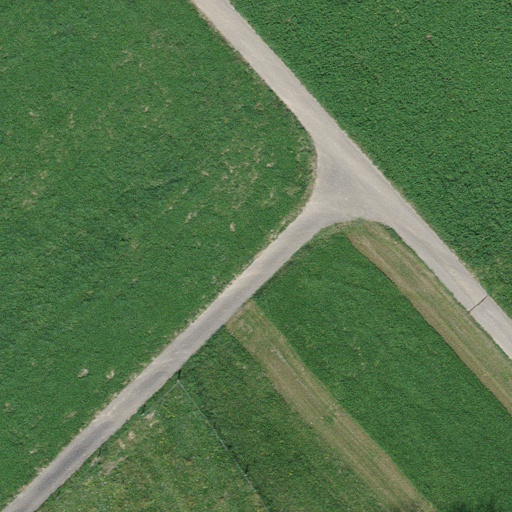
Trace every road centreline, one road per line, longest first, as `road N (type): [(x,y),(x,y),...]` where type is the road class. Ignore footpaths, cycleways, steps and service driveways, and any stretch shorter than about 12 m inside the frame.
road 1 (track): [(26,511),(358,175)]
road 2 (track): [(201,0),(511,345)]
